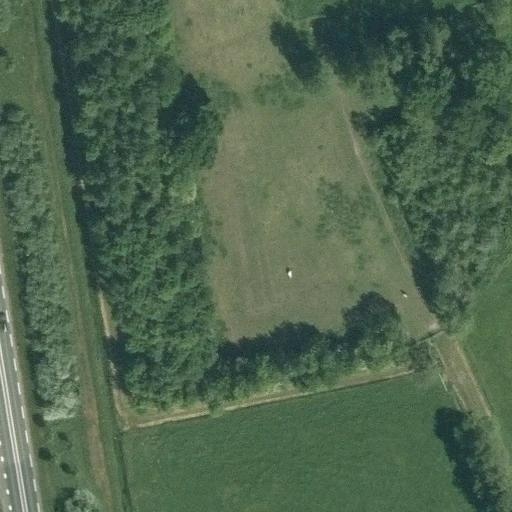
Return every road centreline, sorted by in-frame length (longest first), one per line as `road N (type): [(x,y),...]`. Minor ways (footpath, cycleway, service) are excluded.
road 1 (primary): [(24,511),(0,357)]
road 2 (track): [(511,478),(467,366)]
